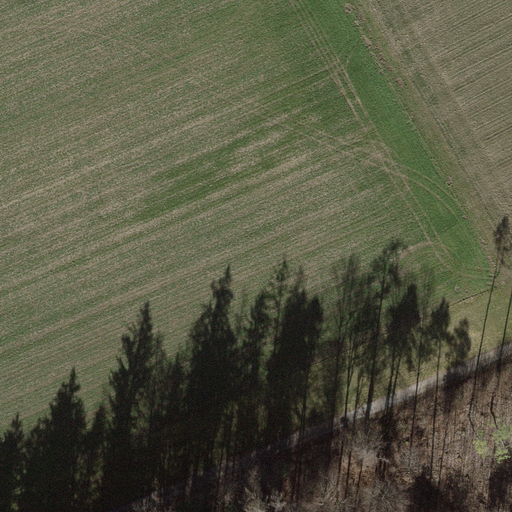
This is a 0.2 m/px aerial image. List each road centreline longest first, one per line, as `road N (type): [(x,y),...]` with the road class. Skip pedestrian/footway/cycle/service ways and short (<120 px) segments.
road 1 (track): [(511,339),(112,511)]
road 2 (track): [(351,0),(511,276)]
